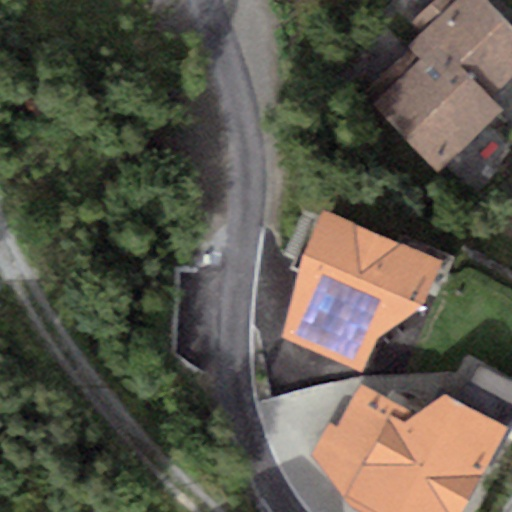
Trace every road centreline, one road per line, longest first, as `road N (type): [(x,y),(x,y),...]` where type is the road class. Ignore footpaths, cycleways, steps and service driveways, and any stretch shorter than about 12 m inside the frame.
road 1 (residential): [(292,511),(240,425),(230,379),(245,177),(242,96),(213,0)]
road 2 (track): [(256,511),(149,434),(30,280),(0,218)]
